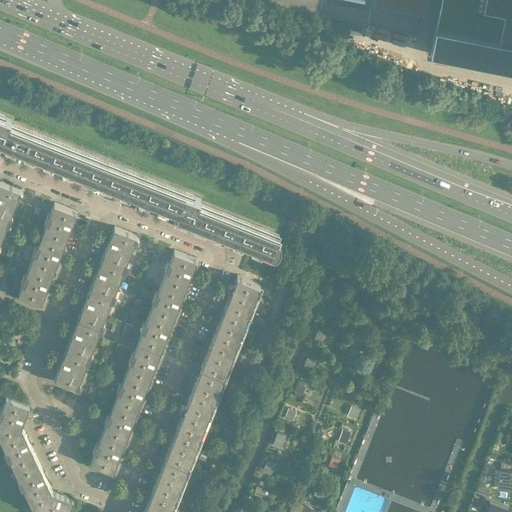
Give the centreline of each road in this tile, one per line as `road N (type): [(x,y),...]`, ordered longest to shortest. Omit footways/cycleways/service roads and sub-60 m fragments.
road 1 (residential): [(122,504),(216,259),(210,245),(101,202)]
road 2 (residential): [(122,504),(77,487),(32,385),(101,202)]
road 3 (primary): [(319,131),(1,0)]
road 4 (primary): [(0,32),(299,156)]
road 5 (primary): [(299,156),(311,182),(511,287)]
road 6 (primary): [(299,156),(511,245)]
road 7 (primary): [(511,216),(319,131)]
road 8 (primary): [(511,164),(384,134),(319,131)]
